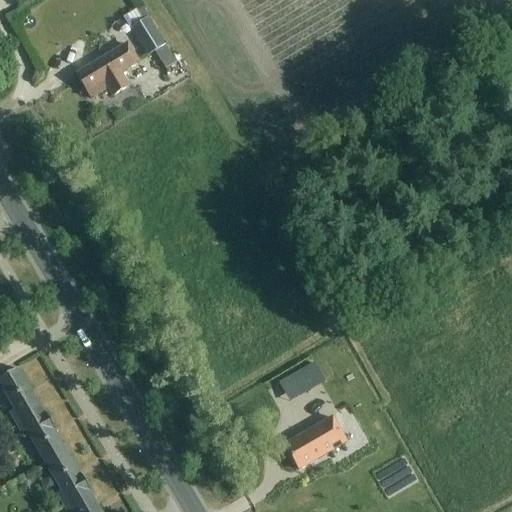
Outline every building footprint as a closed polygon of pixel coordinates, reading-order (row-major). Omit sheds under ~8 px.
[(149,20),(132,30),(148,57),(155,53),(166,71),(176,64),(165,46),(149,20)] [(120,75),(138,64),(128,46),(77,76),(91,99),(109,89),(113,96),(127,88),(120,75)] [(302,396),(325,383),(314,365),(292,377),(302,396)] [(0,382),(0,387),(15,412),(10,415),(17,427),(43,411),(20,371),(0,382)] [(17,427),(24,438),(28,436),(45,465),(67,452),(43,411),(17,427)] [(298,472),(346,444),(331,419),(284,447),(298,472)] [(45,465),(62,493),(58,496),(65,508),(90,493),(67,452),(45,465)] [(65,508),(67,511),(101,511),(90,493),(65,508)]
